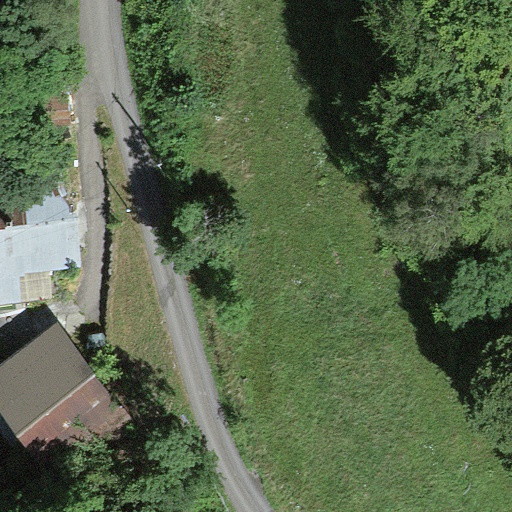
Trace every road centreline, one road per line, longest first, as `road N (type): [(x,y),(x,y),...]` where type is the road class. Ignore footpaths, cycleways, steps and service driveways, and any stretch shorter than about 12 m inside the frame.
road 1 (track): [(99,0),(114,98),(207,409),(254,511)]
road 2 (track): [(88,312),(95,251),(84,138),(89,67),(103,37)]
